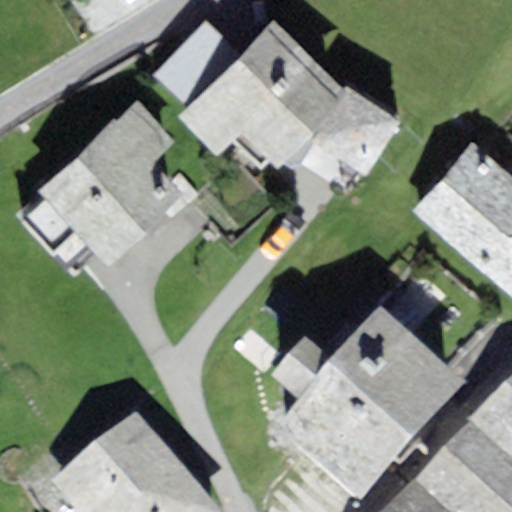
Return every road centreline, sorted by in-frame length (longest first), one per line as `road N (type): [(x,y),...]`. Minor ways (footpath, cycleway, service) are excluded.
road 1 (residential): [(183,0),(0,113)]
road 2 (residential): [(384,511),(511,371)]
